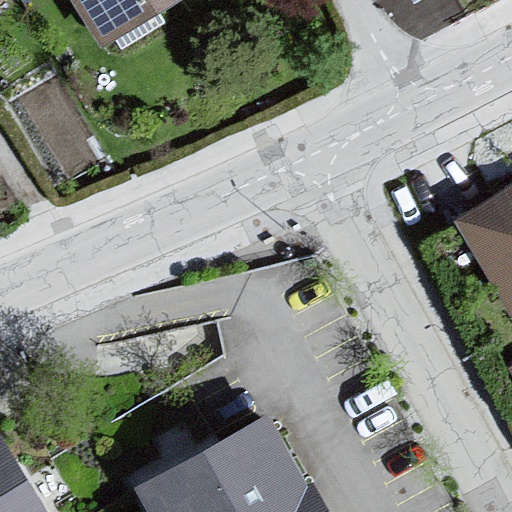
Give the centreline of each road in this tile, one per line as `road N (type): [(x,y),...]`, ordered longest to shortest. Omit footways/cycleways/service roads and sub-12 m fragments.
road 1 (residential): [(314,159),(508,511)]
road 2 (residential): [(314,159),(0,294)]
road 3 (residential): [(414,109),(356,0)]
